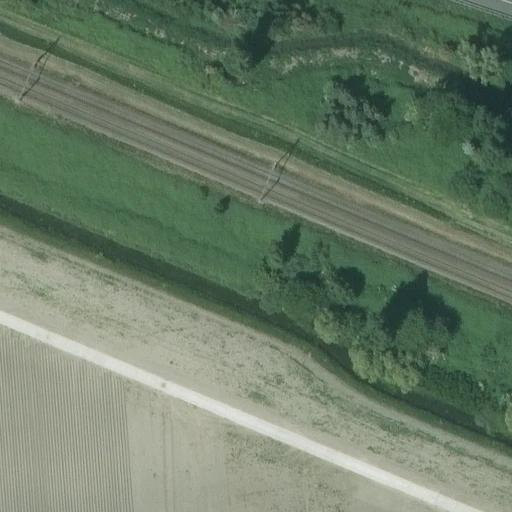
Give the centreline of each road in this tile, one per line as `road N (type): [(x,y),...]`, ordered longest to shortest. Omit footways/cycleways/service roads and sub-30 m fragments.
road 1 (track): [(511,240),(0,21)]
road 2 (track): [(460,511),(0,318)]
